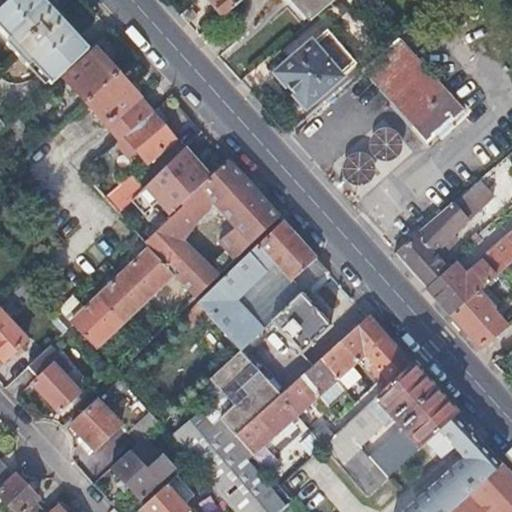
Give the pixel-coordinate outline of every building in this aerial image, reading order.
[(37,0),(8,0),(0,8),(0,34),(5,40),(2,44),(24,69),(30,65),(49,85),(85,51),(37,0)] [(0,0),(0,8),(8,0),(0,0)] [(202,0),(220,21),(244,0),(202,0)] [(286,0),(307,23),(334,0),(286,0)] [(352,66),(323,34),(273,77),(303,111),(352,66)] [(396,39),(358,72),(384,102),(423,145),(458,116),(460,114),(396,39)] [(83,103),(115,75),(93,52),(62,80),(83,103)] [(150,114),(115,75),(83,103),(118,143),(123,139),(150,114)] [(174,141),(150,114),(123,139),(147,165),(174,141)] [(381,162),(386,162),(392,160),(396,157),(399,153),(401,147),(401,142),(399,137),(395,132),(390,130),(385,128),(379,129),(374,132),(370,136),(368,141),(367,146),(369,152),(372,156),(376,160),(381,162)] [(142,190),(129,202),(142,216),(155,202),(167,214),(179,204),(206,178),(181,150),(142,190)] [(353,187),(359,187),(364,185),(369,182),(372,177),(373,172),(373,166),(371,161),(367,157),(362,154),(357,153),(351,154),(347,156),(343,160),(340,165),(340,171),(341,176),(344,181),(348,185),(353,187)] [(216,240),(233,259),(275,217),(224,161),(206,178),(179,204),(195,221),(208,201),(230,226),(216,240)] [(100,197),(115,213),(119,211),(129,202),(142,190),(128,176),(100,197)] [(478,181),(414,238),(431,257),(492,196),(478,181)] [(162,220),(179,240),(195,221),(179,204),(167,214),(162,220)] [(170,274),(191,299),(214,277),(179,240),(162,220),(140,241),(145,247),(170,274)] [(279,222),(195,303),(206,315),(239,351),(259,332),(232,301),(272,265),(300,294),(325,272),(279,222)] [(445,272),(424,291),(449,318),(474,295),(482,288),(508,265),(511,261),(511,233),(462,277),(452,265),(445,272)] [(414,238),(393,257),(424,291),(445,272),(431,257),(414,238)] [(69,321),(70,323),(91,347),(170,274),(145,247),(69,321)] [(232,301),(259,332),(269,323),(299,295),(300,294),(272,265),(232,301)] [(482,288),(474,295),(491,313),(498,306),(482,288)] [(299,295),(269,323),(297,354),(328,326),(299,295)] [(474,295),(449,318),(479,351),(503,329),(491,313),(474,295)] [(192,329),(206,315),(195,303),(180,317),(192,329)] [(26,338),(0,310),(0,358),(2,361),(26,338)] [(408,364),(366,317),(309,367),(277,395),(295,416),(363,357),(373,367),(369,372),(381,382),(385,380),(389,383),(408,364)] [(259,332),(239,351),(277,395),(309,367),(297,354),(269,323),(259,332)] [(49,342),(24,366),(35,378),(29,384),(55,412),(76,392),(63,378),(74,368),(49,342)] [(239,351),(211,377),(234,402),(218,418),(233,435),(248,420),(277,395),(239,351)] [(455,415),(408,364),(389,383),(362,408),(334,435),(332,438),(322,448),(338,467),(359,449),(383,427),(385,429),(393,422),(402,431),(369,461),(349,480),(363,497),(369,491),(424,443),(436,432),(455,415)] [(158,425),(161,429),(188,462),(219,500),(228,511),(276,511),(290,500),(276,484),(233,435),(218,418),(234,402),(211,377),(158,425)] [(95,399),(68,425),(91,450),(119,424),(95,399)] [(122,434),(131,446),(156,423),(146,411),(122,434)] [(446,511),(499,464),(455,415),(436,432),(424,443),(438,459),(451,448),(460,458),(400,511),(446,511)] [(131,446),(107,468),(135,499),(168,469),(157,457),(151,462),(140,449),(161,429),(158,425),(156,423),(131,446)] [(309,433),(320,446),(322,448),(332,438),(321,424),(309,433)] [(359,449),(338,467),(349,480),(369,461),(359,449)] [(511,511),(511,478),(499,464),(446,511),(511,511)] [(42,511),(34,502),(35,499),(13,475),(0,488),(0,497),(13,511),(42,511)] [(162,486),(139,507),(144,511),(185,511),(186,511),(180,505),(186,498),(179,489),(172,496),(162,486)] [(193,511),(206,511),(210,508),(218,501),(211,494),(193,511)] [(228,511),(219,500),(218,501),(210,508),(213,511),(228,511)]
